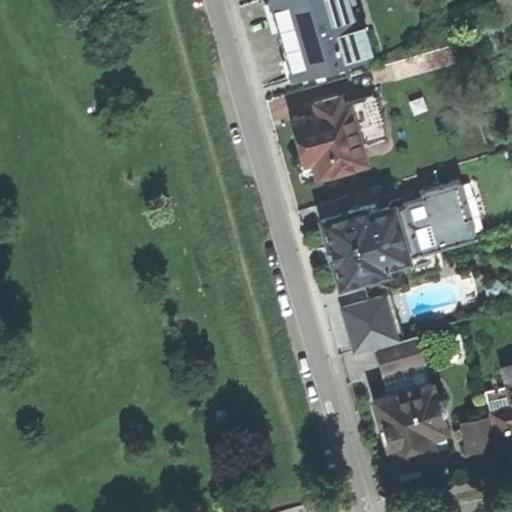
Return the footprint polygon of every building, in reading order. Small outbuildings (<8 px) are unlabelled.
[(345,0),(267,0),(291,78),(363,56),(345,0)] [(511,0),(493,0),(489,2),(495,15),(511,7),(511,0)] [(511,7),(495,15),(501,28),(511,23),(511,7)] [(302,158),(294,160),(300,179),(363,161),(346,104),(340,106),(337,96),(302,106),(305,116),(300,117),(295,116),(291,117),(289,121),(291,127),(294,129),(302,158)] [(420,197),(401,203),(402,205),(391,208),(390,206),(376,211),(374,204),(319,220),(339,284),(384,270),(382,264),(474,236),(457,179),(418,191),(420,197)] [(353,352),(372,346),(401,338),(389,293),(340,307),(353,352)] [(372,346),(381,376),(414,366),(425,363),(416,334),(402,339),(401,338),(372,346)] [(511,364),(500,367),(505,387),(511,415),(511,364)] [(429,382),(425,383),(421,369),(416,371),(414,366),(381,376),(387,395),(373,399),(380,425),(379,430),(381,436),(384,441),(392,467),(394,466),(398,478),(418,472),(415,461),(434,456),(430,443),(445,439),(438,414),(441,413),(444,410),(445,407),(444,403),(441,400),(438,399),(434,400),(429,382)] [(511,451),(511,415),(505,387),(484,392),(498,455),(511,451)] [(487,415),(457,422),(465,454),(494,448),(487,415)]
